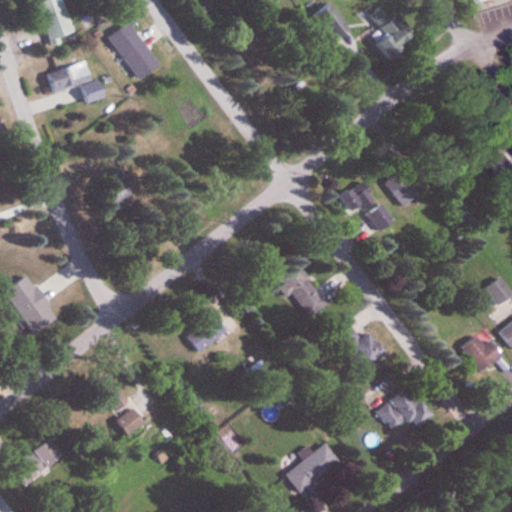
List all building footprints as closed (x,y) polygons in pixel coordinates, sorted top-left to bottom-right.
[(61,0),(33,0),(46,41),(72,32),(61,0)] [(349,29),(329,3),(313,16),(334,42),(349,29)] [(412,39),(383,5),(369,17),(386,37),(375,46),(388,60),(412,39)] [(138,80),(159,65),(129,23),(108,38),(138,80)] [(104,98),(99,80),(90,83),(85,63),(46,74),(52,93),(80,85),(85,103),(104,98)] [(315,87),(329,100),(339,88),(326,76),(315,87)] [(511,182),(511,160),(495,160),(495,182),(511,182)] [(401,208),(417,198),(399,171),(384,181),(401,208)] [(105,207),(131,197),(122,176),(97,186),(105,207)] [(338,194),(345,213),(371,204),(364,185),(338,194)] [(381,234),(394,221),(378,205),(365,218),(381,234)] [(291,295),(310,319),(327,305),(296,265),(279,279),(283,285),(278,289),(286,299),(291,295)] [(31,335),(56,319),(28,276),(3,292),(31,335)] [(484,289),(496,306),(511,294),(511,293),(500,277),(484,289)] [(185,337),(198,353),(226,331),(213,315),(185,337)] [(511,321),(498,333),(511,350),(511,349),(511,321)] [(360,340),(347,325),(334,336),(362,370),(384,352),(368,334),(360,340)] [(460,349),(480,373),(502,355),(491,340),(483,346),(476,336),(460,349)] [(376,413),(391,432),(406,419),(415,429),(432,414),(408,386),(376,413)] [(143,425),(133,409),(115,420),(126,436),(143,425)] [(22,487),(61,456),(48,440),(9,471),(22,487)] [(284,476),(299,494),(338,462),(324,444),(284,476)]
